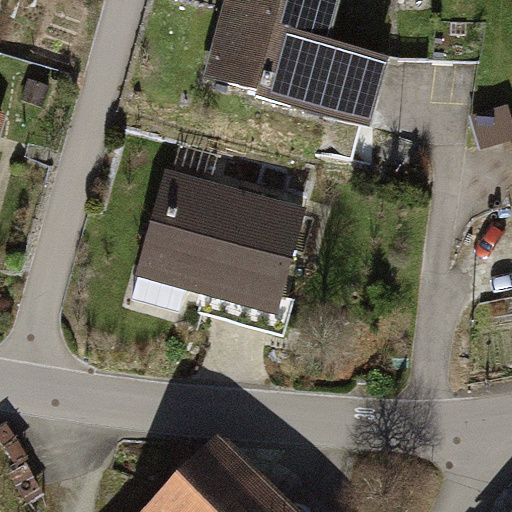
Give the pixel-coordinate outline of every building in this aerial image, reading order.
[(250,0),(244,22),(326,45),(338,0),(250,0)] [(384,62),(326,45),(244,22),(242,30),(228,26),(213,78),(262,92),(261,98),(365,128),(384,62)] [(511,111),(480,116),(485,154),(511,150),(511,111)] [(171,178),(143,276),(212,295),(215,283),(281,302),(306,217),(171,178)] [(197,468),(153,511),(284,511),(253,481),(232,503),(197,468)]
